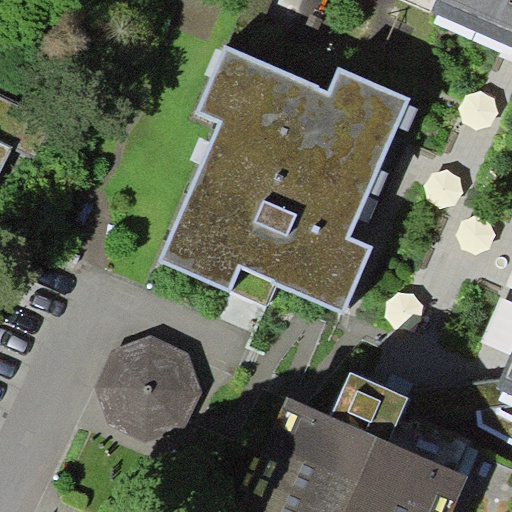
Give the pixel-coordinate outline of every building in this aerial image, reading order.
[(511,0),(405,0),(511,46),(511,355),(498,389),(511,396),(511,0)] [(328,91),(226,46),(199,109),(221,119),(160,259),(267,306),(277,282),(344,311),(372,247),(348,236),(409,97),(339,67),(328,91)] [(0,96),(0,139),(13,146),(35,157),(52,122),(0,96)] [(0,173),(13,146),(0,139),(0,173)] [(189,352),(152,335),(111,351),(95,386),(109,427),(145,441),(183,432),(203,389),(189,352)] [(450,511),(467,475),(389,441),(408,398),(352,373),(333,416),(286,396),(239,504),(234,511),(450,511)]
